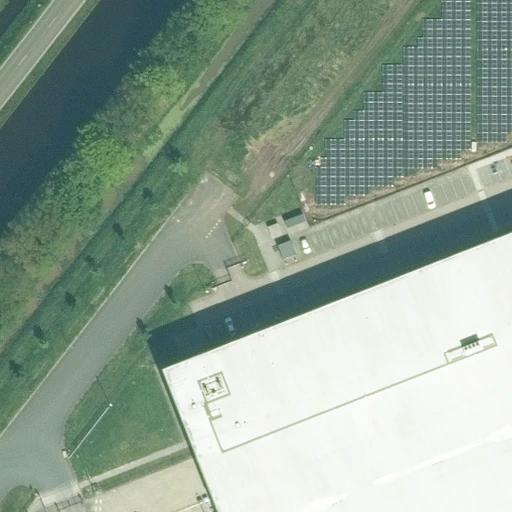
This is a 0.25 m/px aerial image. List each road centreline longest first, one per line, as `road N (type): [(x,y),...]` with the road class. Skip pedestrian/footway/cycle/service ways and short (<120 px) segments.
road 1 (unclassified): [(0,467),(217,187)]
road 2 (unclassified): [(0,258),(201,0)]
